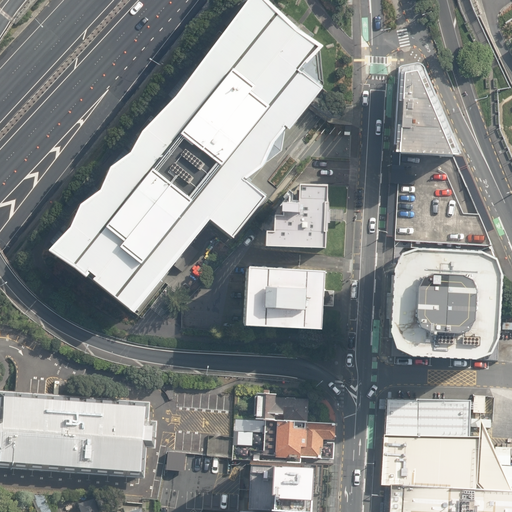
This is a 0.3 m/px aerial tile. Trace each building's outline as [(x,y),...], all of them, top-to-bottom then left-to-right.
[(296,26),(268,0),(247,0),(141,132),(138,138),(121,159),(109,168),(104,179),(91,197),(80,204),(69,228),(47,251),(86,278),(89,274),(87,273),(88,272),(94,277),(92,280),(134,314),(162,280),(174,266),(189,248),(211,221),(233,239),(266,197),(245,180),(263,166),(264,165),(274,144),(285,129),(286,128),(284,127),(286,125),(290,130),(308,107),(315,99),(320,92),(323,88),(322,87),(324,83),(321,50),(324,46),(310,36),(296,26)] [(400,125),(398,153),(401,153),(456,157),(456,156),(461,156),(459,153),(424,71),(422,68),(418,66),(405,69),(402,72),(401,101),(405,102),(404,125),(400,125)] [(274,144),(264,165),(282,150),(285,129),(274,144)] [(456,157),(401,153),(398,153),(393,153),(387,237),(396,237),(396,240),(492,245),(488,233),(495,230),(464,157),(456,157)] [(329,185),(300,184),(299,204),(284,204),(283,212),(278,212),(277,215),(275,215),(275,232),(267,232),(267,248),(327,250),(327,233),(329,233),(330,225),(331,225),(331,211),(330,211),(331,202),(329,202),(329,185)] [(189,248),(174,266),(182,272),(193,260),(189,248)] [(502,261),(486,253),(422,249),(404,256),(397,272),(393,335),(399,352),(416,361),(481,364),(497,358),(505,340),(508,277),(502,261)] [(265,269),(249,268),(247,328),(324,332),(326,272),(265,269)] [(147,422),(148,403),(0,392),(0,470),(142,480),(144,449),(153,450),(154,442),(148,441),(149,439),(154,439),(155,423),(147,422)] [(303,399),(250,396),(249,417),(249,419),(264,419),(263,452),(303,454),(303,433),(324,433),(324,417),(303,417),(303,399)] [(386,398),(385,434),(470,435),(472,399),(386,398)] [(511,511),(511,487),(481,418),(480,435),(470,435),(385,434),(380,511),(511,511)] [(173,456),(171,469),(212,476),(215,463),(191,459),(192,454),(181,452),(180,457),(173,456)] [(309,511),(311,463),(247,460),(245,511),(309,511)] [(237,462),(227,462),(226,479),(236,479),(237,462)] [(94,511),(95,498),(80,498),(79,511),(94,511)]
